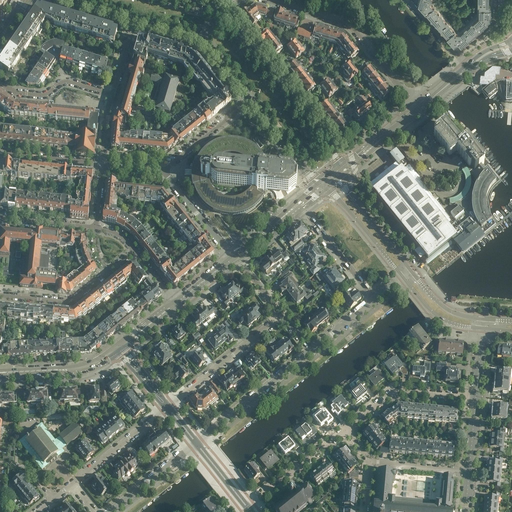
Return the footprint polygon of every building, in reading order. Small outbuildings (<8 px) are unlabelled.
[(432,4),(429,0),(428,0),(418,0),(417,3),(425,11),(433,5),(432,4)] [(441,12),(438,9),(437,10),(434,6),(435,5),(434,3),(432,4),(433,5),(425,11),(430,16),(430,17),(431,18),(432,18),(432,19),(441,12)] [(265,15),(267,9),(255,6),(253,7),(260,16),(261,15),(265,17),(265,15)] [(260,16),(253,7),(247,11),(247,12),(254,20),(260,16)] [(489,18),(489,14),(490,14),(490,7),(489,7),(478,7),(477,15),(472,21),(478,28),(487,21),(486,20),(489,18)] [(51,22),(54,12),(42,8),(41,9),(38,8),(35,11),(42,16),(42,17),(45,19),(46,20),(51,22)] [(254,20),(247,12),(247,11),(245,9),(241,13),(241,14),(252,27),(257,23),(254,20)] [(37,34),(44,23),(43,22),(45,19),(42,17),(42,16),(35,11),(23,29),(33,36),(36,33),(37,34)] [(280,24),(283,14),(284,13),(276,11),(274,20),(275,22),(280,24)] [(72,30),(75,18),(54,12),(51,22),(54,24),(54,26),(67,30),(68,28),(72,30)] [(448,20),(445,17),(444,18),(442,15),(443,14),(441,12),(432,19),(439,27),(448,20)] [(287,27),(290,16),(283,14),(280,24),(280,25),(287,27)] [(297,28),(299,19),(290,16),(287,27),(290,28),(290,27),(290,26),(297,28)] [(460,44),(470,35),(463,28),(460,31),(457,30),(458,27),(457,25),(458,21),(458,16),(456,16),(456,18),(455,26),(455,28),(454,28),(447,35),(446,35),(453,43),(456,41),(458,41),(460,44)] [(93,36),(96,24),(75,18),(72,30),(75,31),(75,32),(88,36),(89,35),(93,36)] [(478,28),(472,21),(471,19),(468,22),(469,23),(466,25),(465,24),(462,27),(463,28),(470,35),(478,28)] [(455,28),(454,27),(454,26),(452,27),(449,23),(450,22),(448,20),(439,27),(440,27),(440,28),(441,30),(442,30),(447,35),(454,28),(455,28)] [(114,42),(117,32),(113,29),(96,24),(93,36),(96,37),(96,38),(110,42),(110,41),(114,42)] [(322,39),(325,29),(315,26),(313,33),(311,33),(309,38),(309,41),(311,42),(313,37),(318,39),(318,40),(321,41),(322,39)] [(24,52),(32,40),(31,40),(33,36),(23,29),(11,48),(21,55),(23,51),(24,52)] [(328,41),(331,31),(325,29),(322,39),(328,41)] [(272,36),(268,31),(266,31),(259,37),(264,43),(264,42),(272,36)] [(335,43),(338,33),(331,31),(328,41),(335,43)] [(348,40),(345,36),(345,35),(345,34),(344,34),(344,33),(343,33),(342,33),(341,33),(341,34),(338,33),(335,43),(336,43),(339,47),(348,40)] [(269,48),(277,41),(273,35),(272,35),(272,36),(264,42),(264,43),(269,48)] [(148,52),(151,40),(140,37),(139,38),(136,48),(144,50),(143,53),(146,53),(148,52)] [(158,55),(162,44),(162,42),(153,40),(153,41),(151,40),(148,52),(158,55)] [(292,53),(300,46),(296,40),(295,41),(292,44),(292,43),(290,45),(287,48),(292,53)] [(344,53),(353,46),(348,40),(339,47),(344,53)] [(282,50),(278,44),(279,43),(279,44),(279,43),(277,41),(269,48),(275,56),(282,50)] [(169,58),(172,47),(171,46),(171,45),(162,42),(162,44),(158,55),(169,58)] [(301,55),(304,52),(305,52),(300,46),(292,53),(296,58),(299,56),(299,57),(301,55)] [(359,53),(353,46),(344,53),(346,55),(347,54),(351,60),(359,53)] [(179,62),(183,50),(172,47),(169,58),(168,59),(179,62)] [(12,70),(20,59),(19,58),(21,55),(11,48),(1,62),(0,64),(0,67),(8,73),(11,69),(12,70)] [(66,62),(70,51),(70,49),(68,48),(67,50),(63,49),(59,62),(63,63),(63,61),(66,62)] [(147,54),(146,53),(143,53),(144,50),(136,48),(133,57),(134,57),(145,60),(147,54)] [(73,64),(76,53),(77,51),(74,50),(74,52),(70,51),(66,62),(66,64),(69,65),(70,63),(73,64)] [(196,58),(195,57),(190,54),(191,53),(188,52),(183,50),(179,62),(185,64),(186,66),(196,58)] [(79,66),(83,54),(83,53),(80,52),(80,54),(76,53),(73,64),(72,65),(76,66),(76,65),(79,66)] [(86,56),(83,54),(79,66),(79,67),(82,68),(82,67),(85,68),(89,56),(89,55),(87,54),(86,56)] [(57,62),(46,55),(44,59),(42,58),(41,60),(42,61),(52,67),(53,65),(55,66),(57,62)] [(92,70),(95,58),(96,57),(93,56),(93,57),(89,56),(85,68),(85,69),(88,70),(89,69),(92,70)] [(160,113),(161,113),(162,113),(163,111),(169,113),(179,80),(163,76),(163,78),(142,71),(143,65),(144,66),(145,64),(144,64),(145,60),(134,57),(130,69),(128,74),(132,75),(123,105),(122,105),(122,106),(122,107),(120,113),(119,115),(125,117),(128,118),(130,110),(132,111),(132,112),(137,113),(137,112),(154,117),(156,109),(160,110),(160,112),(160,113)] [(98,72),(102,60),(102,59),(99,58),(99,59),(95,58),(92,70),(91,71),(95,72),(95,71),(98,72)] [(203,66),(200,63),(196,58),(186,66),(190,70),(193,74),(203,66)] [(105,74),(108,62),(108,61),(106,60),(105,61),(102,60),(98,72),(98,73),(101,74),(101,73),(105,74)] [(42,61),(40,64),(39,63),(37,65),(38,66),(48,73),(50,70),(51,71),(53,68),(52,67),(42,61)] [(293,75),(302,68),(300,66),(299,67),(295,61),(287,68),(293,75)] [(345,76),(354,69),(349,63),(346,65),(344,66),(344,67),(341,70),(341,69),(340,70),(345,76)] [(48,73),(38,66),(36,69),(35,69),(33,71),(34,72),(44,78),(46,76),(47,76),(49,73),(48,73)] [(209,74),(205,69),(203,66),(193,74),(200,82),(209,74)] [(376,74),(369,67),(362,73),(366,78),(366,79),(365,79),(367,81),(376,74)] [(298,81),(306,74),(302,68),(293,75),(298,81)] [(355,76),(358,74),(354,69),(345,76),(349,81),(350,81),(353,78),(353,79),(356,77),(355,76)] [(485,75),(481,77),(480,87),(488,88),(495,82),(501,80),(501,74),(502,70),(492,69),(485,75)] [(44,78),(34,72),(32,75),(31,74),(29,76),(31,77),(40,84),(42,81),(43,82),(45,79),(44,78)] [(216,83),(214,80),(209,74),(200,82),(207,91),(216,83)] [(302,87),(311,79),(306,74),(298,81),(302,87)] [(371,87),(380,80),(376,74),(367,81),(371,87)] [(31,77),(25,85),(28,86),(29,85),(30,86),(38,87),(40,84),(31,77)] [(316,88),(311,82),(312,82),(313,82),(311,79),(302,87),(308,94),(316,88)] [(338,91),(333,85),(328,79),(328,80),(325,83),(324,82),(322,84),(323,84),(320,87),(329,98),(331,95),(332,96),(334,94),(337,91),(338,91)] [(376,92),(384,85),(380,80),(371,87),(376,92)] [(223,92),(219,86),(216,83),(207,91),(214,99),(223,92)] [(496,91),(497,91),(495,83),(484,92),(489,99),(497,93),(496,91)] [(390,93),(390,92),(389,91),(390,90),(388,88),(387,88),(384,85),(376,92),(378,95),(379,94),(384,100),(385,100),(387,99),(387,98),(391,94),(390,93)] [(0,106),(5,110),(12,100),(3,94),(0,91),(0,106)] [(231,101),(228,98),(223,92),(214,99),(212,103),(214,105),(217,103),(222,109),(231,102),(231,101)] [(371,108),(369,104),(371,102),(369,100),(368,98),(366,97),(366,96),(364,98),(362,99),(361,100),(360,101),(363,106),(362,106),(360,108),(359,109),(358,110),(357,108),(353,111),(359,118),(360,117),(361,116),(362,116),(363,115),(367,111),(368,111),(369,110),(370,109),(371,108)] [(20,116),(21,104),(18,104),(16,103),(15,102),(12,100),(5,110),(12,115),(20,116)] [(334,108),(332,106),(331,106),(332,106),(331,107),(326,101),(319,107),(325,115),(334,108)] [(37,118),(38,106),(32,105),(31,105),(31,104),(28,104),(28,105),(26,105),(26,103),(21,103),(21,104),(20,116),(37,118)] [(212,117),(222,109),(217,103),(214,105),(212,103),(209,105),(208,104),(203,107),(212,117)] [(48,119),(49,106),(45,105),(45,106),(43,106),(38,106),(37,118),(39,118),(39,119),(42,120),(42,118),(48,119)] [(96,131),(98,117),(99,111),(86,109),(86,111),(53,107),(54,106),(49,106),(48,119),(85,123),(84,134),(97,135),(97,131),(96,131)] [(212,117),(203,107),(199,111),(207,121),(212,117)] [(330,121),(338,114),(334,108),(325,115),(330,121)] [(207,121),(199,111),(198,110),(193,114),(201,125),(203,123),(203,124),(207,121)] [(125,117),(119,115),(116,114),(115,118),(114,118),(113,123),(124,124),(125,117)] [(201,125),(193,114),(188,118),(196,129),(201,125)] [(334,126),(343,119),(338,114),(330,121),(334,126)] [(196,129),(188,118),(183,122),(192,132),(196,129)] [(348,129),(344,123),(344,122),(345,122),(343,119),(334,126),(336,129),(336,130),(338,132),(339,132),(340,133),(341,134),(345,131),(346,131),(348,130),(348,129)] [(192,132),(183,122),(178,126),(187,136),(192,132)] [(119,136),(119,129),(123,129),(124,128),(124,124),(113,123),(112,128),(112,135),(118,136),(119,136)] [(452,244),(453,246),(456,244),(463,254),(484,237),(482,235),(495,224),(492,220),(491,219),(490,218),(490,217),(489,215),(488,214),(488,213),(487,212),(487,211),(487,209),(486,208),(486,207),(486,206),(486,204),(486,203),(486,201),(486,200),(486,199),(486,197),(487,196),(487,195),(487,194),(488,192),(488,191),(489,190),(489,189),(490,188),(491,187),(492,186),(493,185),(493,184),(495,182),(496,181),(487,171),(485,172),(481,166),(484,163),(483,162),(484,160),(483,158),(481,157),(482,157),(481,155),(480,155),(479,154),(478,152),(476,151),(477,150),(475,149),(474,148),(474,147),(473,146),(472,146),(471,145),(472,144),(470,142),(470,143),(469,142),(469,141),(468,139),(467,140),(466,138),(457,146),(456,145),(459,142),(458,140),(457,140),(456,139),(457,139),(455,137),(454,136),(453,134),(452,134),(451,133),(452,132),(450,131),(449,130),(449,129),(448,128),(447,128),(446,127),(447,126),(445,124),(445,125),(443,123),(434,131),(435,133),(438,131),(439,132),(434,136),(435,138),(434,138),(436,140),(437,141),(438,143),(439,143),(440,144),(439,145),(441,146),(442,147),(442,148),(443,149),(444,149),(445,150),(444,151),(446,153),(446,152),(449,156),(454,151),(455,152),(457,151),(458,153),(457,153),(459,155),(459,154),(460,156),(461,158),(462,157),(463,159),(464,161),(466,162),(465,162),(466,164),(467,164),(469,167),(467,168),(466,167),(463,170),(464,171),(464,172),(465,173),(466,174),(466,175),(466,176),(466,177),(467,178),(467,179),(467,181),(467,182),(467,183),(467,184),(466,186),(466,187),(466,188),(465,189),(464,191),(464,192),(463,193),(466,195),(465,197),(464,197),(464,198),(463,199),(462,200),(460,201),(458,197),(457,198),(456,198),(455,199),(454,199),(453,200),(452,200),(450,200),(449,200),(450,205),(451,204),(452,204),(453,204),(455,204),(463,214),(452,223),(458,230),(461,232),(439,250),(442,253),(452,244)] [(187,136),(178,126),(174,130),(182,140),(187,136)] [(15,143),(16,130),(4,129),(3,141),(7,142),(7,143),(9,143),(10,143),(10,142),(15,143)] [(28,144),(29,132),(16,130),(15,143),(20,143),(20,144),(23,144),(23,143),(28,144)] [(182,141),(182,140),(174,130),(170,134),(171,136),(177,144),(177,145),(182,141)] [(41,145),(42,133),(29,132),(28,144),(33,144),(33,145),(35,146),(36,145),(41,145)] [(54,146),(55,134),(42,133),(41,145),(46,146),(46,147),(48,147),(49,146),(54,146)] [(94,150),(96,135),(97,136),(97,135),(84,134),(78,133),(78,135),(76,135),(76,136),(68,135),(68,136),(67,147),(75,147),(74,153),(95,155),(95,151),(94,150)] [(67,147),(68,136),(55,134),(54,146),(59,147),(59,148),(61,148),(62,147),(64,147),(64,148),(66,148),(67,148),(67,147)] [(177,144),(171,136),(168,138),(167,149),(168,150),(172,146),(173,147),(177,144)] [(197,160),(196,161),(196,163),(195,164),(195,166),(194,168),(194,169),(193,171),(192,171),(192,172),(192,175),(192,176),(193,176),(193,177),(193,179),(193,181),(193,182),(193,184),(194,185),(194,187),(194,189),(195,190),(196,192),(196,193),(197,195),(198,196),(199,198),(199,199),(200,200),(201,202),(202,203),(204,204),(205,205),(206,206),(207,207),(209,208),(210,209),(211,210),(213,211),(214,212),(216,212),(217,213),(219,214),(220,214),(222,214),(224,215),(225,215),(227,215),(229,215),(230,215),(232,215),(233,215),(235,215),(237,215),(238,215),(240,214),(242,214),(243,213),(245,213),(246,212),(248,212),(249,211),(251,210),(252,209),(253,208),(255,207),(256,206),(257,205),(258,204),(259,203),(260,201),(261,200),(262,199),(263,197),(262,197),(263,196),(264,196),(265,196),(265,195),(265,194),(265,193),(264,193),(263,193),(263,191),(267,192),(288,194),(296,188),(296,182),(290,174),(269,172),(265,171),(266,169),(266,170),(267,170),(267,169),(268,169),(268,168),(268,167),(267,167),(267,166),(266,166),(267,165),(266,164),(266,162),(265,160),(264,159),(263,157),(262,156),(261,155),(260,153),(259,152),(258,151),(256,149),(255,148),(254,147),(252,146),(251,145),(249,144),(248,144),(246,143),(245,142),(243,142),(241,141),(240,141),(238,140),(236,140),(235,140),(233,140),(231,140),(229,140),(228,140),(226,140),(224,140),(223,140),(221,141),(219,141),(218,142),(216,143),(214,143),(213,144),(211,145),(210,146),(208,147),(207,148),(206,149),(204,150),(203,151),(202,153),(201,154),(200,155),(199,157),(198,158),(197,160)] [(403,161),(397,153),(396,152),(390,156),(398,165),(403,161)] [(452,223),(424,188),(419,181),(421,179),(412,168),(410,165),(403,170),(402,169),(406,166),(403,161),(398,165),(390,172),(388,170),(386,171),(388,173),(381,179),(379,177),(377,178),(379,180),(370,187),(380,199),(384,205),(398,222),(417,245),(419,248),(417,249),(420,253),(424,257),(425,255),(428,259),(439,250),(461,232),(458,230),(452,223)] [(11,175),(12,163),(4,163),(4,171),(3,171),(3,174),(3,176),(7,176),(7,175),(11,175)] [(18,177),(18,176),(20,164),(12,163),(11,175),(14,175),(14,177),(18,177)] [(32,178),(33,165),(20,164),(18,176),(32,178)] [(45,179),(46,167),(33,165),(32,178),(45,179)] [(58,180),(59,168),(46,167),(45,179),(58,180)] [(71,181),(72,169),(59,168),(58,180),(71,181)] [(80,176),(80,170),(72,169),(71,181),(75,181),(77,180),(77,176),(80,176)] [(92,181),(93,171),(80,170),(80,176),(77,176),(77,180),(81,180),(81,183),(85,183),(85,181),(92,181)] [(90,190),(91,184),(91,182),(92,182),(92,181),(85,181),(85,183),(81,183),(79,184),(79,188),(90,190)] [(151,203),(152,189),(150,189),(149,188),(148,188),(147,189),(146,189),(144,202),(151,203)] [(168,197),(162,189),(160,189),(159,190),(157,203),(161,203),(169,197),(168,197)] [(7,207),(9,196),(5,195),(5,194),(1,193),(1,194),(0,194),(0,195),(1,195),(1,196),(0,196),(0,198),(1,198),(0,206),(7,207)] [(15,208),(17,196),(17,195),(12,194),(12,196),(9,196),(7,207),(15,208)] [(116,199),(114,197),(112,197),(112,195),(106,194),(105,202),(116,203),(116,199)] [(27,209),(28,197),(28,196),(23,195),(23,196),(17,196),(15,208),(27,209)] [(38,210),(39,198),(39,197),(34,196),(34,197),(28,197),(27,209),(38,210)] [(49,211),(50,199),(50,198),(45,197),(45,199),(39,198),(38,210),(49,211)] [(178,206),(174,201),(173,202),(169,197),(161,203),(160,204),(162,207),(162,208),(168,214),(178,206)] [(60,212),(61,200),(62,200),(62,199),(56,199),(56,200),(50,199),(49,211),(60,212)] [(68,213),(69,202),(69,200),(66,200),(66,201),(62,200),(61,200),(60,212),(68,213)] [(88,210),(89,202),(78,201),(77,204),(79,207),(82,207),(82,209),(88,210)] [(75,219),(76,206),(75,205),(72,205),(72,203),(71,202),(69,202),(68,213),(70,213),(69,217),(70,217),(70,218),(75,219)] [(88,220),(89,210),(88,210),(82,209),(82,207),(79,207),(77,204),(76,206),(75,219),(88,220)] [(171,219),(181,211),(178,206),(168,214),(169,216),(168,217),(168,218),(169,220),(171,220),(171,219)] [(116,225),(120,214),(119,213),(119,214),(116,213),(115,210),(105,209),(104,214),(104,213),(103,222),(105,222),(106,222),(108,223),(110,223),(112,224),(114,224),(116,225)] [(122,228),(128,217),(125,215),(125,213),(121,211),(120,214),(116,225),(118,226),(120,227),(122,228)] [(175,224),(185,216),(181,211),(171,219),(173,221),(172,222),(172,223),(173,225),(175,225),(175,224)] [(180,229),(189,221),(185,216),(175,224),(177,226),(176,227),(178,230),(180,229)] [(128,232),(137,220),(133,218),(132,220),(128,217),(122,228),(123,229),(126,230),(126,231),(128,232)] [(132,236),(141,227),(138,225),(140,223),(137,220),(128,232),(130,234),(131,235),(132,236)] [(184,234),(193,226),(189,221),(180,229),(181,231),(180,231),(182,235),(184,234)] [(300,240),(303,237),(306,235),(305,234),(307,232),(303,228),(304,227),(301,224),(300,224),(295,228),(294,228),(289,231),(290,232),(288,233),(292,239),(290,240),(292,242),(289,243),(292,246),(291,247),(294,252),(303,244),(300,240)] [(188,239),(198,231),(193,226),(184,234),(185,236),(184,237),(184,238),(185,240),(187,240),(188,239)] [(48,271),(50,252),(41,251),(42,245),(57,246),(57,247),(59,248),(60,246),(66,247),(67,245),(68,236),(58,235),(58,233),(32,230),(32,234),(9,232),(10,228),(4,227),(3,231),(1,231),(0,243),(1,243),(0,250),(0,254),(9,255),(10,242),(31,244),(31,249),(28,280),(21,279),(20,286),(33,288),(37,289),(37,288),(42,289),(43,285),(56,286),(57,278),(57,275),(55,273),(41,271),(41,270),(48,271)] [(137,242),(149,232),(145,229),(144,230),(141,227),(132,236),(133,237),(135,239),(137,242)] [(192,244),(201,236),(198,231),(188,239),(189,241),(192,244)] [(142,247),(151,239),(150,237),(151,236),(149,232),(137,242),(142,247)] [(75,245),(76,234),(71,234),(71,236),(68,236),(67,245),(73,246),(75,245)] [(86,241),(86,235),(76,234),(75,245),(76,245),(86,243),(86,242),(86,241)] [(202,236),(201,236),(192,244),(193,245),(194,245),(197,243),(200,247),(201,247),(207,242),(202,236)] [(146,252),(157,243),(155,240),(153,242),(151,239),(142,247),(146,252)] [(160,250),(158,248),(162,245),(159,241),(157,243),(146,252),(150,258),(160,250)] [(214,251),(207,242),(201,247),(209,256),(210,256),(211,256),(213,254),(213,253),(214,252),(214,251)] [(87,246),(87,245),(86,243),(76,245),(76,247),(77,250),(76,251),(76,253),(88,251),(87,249),(87,247),(87,246)] [(307,262),(319,253),(316,249),(317,248),(318,249),(318,248),(316,246),(312,249),(311,248),(308,250),(306,247),(307,247),(305,244),(295,253),(299,258),(302,255),(304,258),(304,259),(307,262)] [(209,256),(201,247),(201,248),(200,248),(196,251),(204,260),(209,256)] [(284,260),(290,256),(285,249),(278,255),(275,251),(272,254),(271,253),(270,254),(270,253),(268,255),(268,256),(267,257),(268,258),(275,267),(276,268),(280,264),(278,262),(282,259),(283,260),(284,260)] [(155,263),(165,255),(166,254),(164,251),(162,252),(160,250),(150,258),(155,263)] [(89,257),(89,255),(88,253),(88,251),(76,253),(79,261),(89,257)] [(204,260),(196,251),(195,251),(191,255),(199,265),(204,260)] [(323,268),(319,264),(322,261),(321,260),(325,257),(323,254),(322,255),(323,255),(321,256),(319,253),(307,262),(310,266),(312,267),(309,270),(313,276),(323,268)] [(199,265),(191,255),(189,256),(188,254),(187,254),(185,256),(185,257),(186,258),(194,269),(199,265)] [(159,269),(168,262),(170,260),(169,260),(169,259),(169,257),(168,256),(167,256),(166,255),(165,255),(155,263),(159,269)] [(92,263),(92,262),(91,261),(91,260),(90,258),(89,257),(79,261),(81,265),(82,265),(83,268),(84,268),(86,267),(85,266),(92,263)] [(194,269),(186,258),(184,260),(183,259),(181,258),(179,260),(181,262),(189,273),(194,269)] [(275,267),(268,258),(267,259),(267,258),(265,260),(265,261),(263,263),(264,265),(261,268),(266,274),(267,273),(268,275),(269,275),(270,274),(270,273),(269,271),(275,267)] [(171,266),(168,262),(159,269),(164,275),(172,269),(170,267),(171,266)] [(189,273),(181,262),(177,266),(176,266),(177,267),(184,276),(189,273)] [(93,264),(92,263),(85,266),(86,267),(84,268),(83,268),(81,270),(83,272),(86,270),(91,276),(93,274),(92,273),(96,269),(95,268),(94,266),(93,264)] [(135,273),(140,269),(135,264),(135,263),(134,263),(133,263),(132,263),(131,263),(130,263),(125,267),(131,275),(132,277),(136,274),(135,273)] [(131,275),(125,267),(119,272),(126,280),(128,278),(127,278),(131,275)] [(184,276),(177,267),(176,268),(176,269),(173,271),(173,272),(180,281),(182,279),(182,278),(184,276)] [(147,278),(145,275),(140,269),(135,273),(136,274),(132,277),(135,280),(134,282),(137,286),(142,282),(147,278)] [(180,281),(173,272),(173,271),(172,269),(164,275),(172,285),(173,285),(174,286),(180,281)] [(328,284),(339,275),(337,273),(336,273),(334,269),(331,271),(330,271),(325,275),(326,276),(325,276),(323,278),(324,278),(328,284)] [(91,276),(86,270),(83,272),(81,270),(77,273),(84,281),(91,276)] [(126,280),(119,272),(113,277),(120,286),(124,283),(123,282),(126,280)] [(84,281),(77,273),(75,273),(71,277),(78,285),(84,281)] [(295,289),(288,280),(293,276),(291,273),(282,280),(285,283),(282,285),(283,287),(280,289),(282,293),(286,291),(289,294),(295,289)] [(341,283),(343,281),(341,278),(341,277),(339,275),(328,284),(332,289),(333,290),(334,288),(335,288),(336,288),(341,284),(341,283)] [(78,285),(71,277),(67,280),(67,281),(67,282),(68,282),(73,289),(78,285)] [(120,286),(113,277),(107,282),(114,290),(116,289),(117,289),(120,286)] [(161,296),(151,282),(149,280),(143,284),(148,290),(146,291),(151,297),(154,301),(157,298),(158,298),(161,296)] [(73,289),(68,282),(67,282),(67,281),(63,281),(62,293),(66,293),(67,291),(70,292),(73,289)] [(114,290),(107,282),(101,287),(108,296),(112,293),(111,292),(114,290)] [(248,292),(243,286),(244,287),(242,289),(241,288),(239,289),(235,284),(234,285),(232,283),(229,285),(230,286),(227,288),(236,300),(240,297),(238,295),(239,294),(240,294),(243,292),(245,294),(248,292)] [(108,296),(101,287),(94,292),(101,300),(103,298),(104,299),(108,296)] [(236,300),(227,288),(224,291),(223,290),(220,292),(222,294),(221,295),(226,300),(223,302),(224,302),(224,303),(222,304),(221,304),(226,310),(229,307),(227,305),(230,302),(229,301),(231,300),(232,302),(236,300)] [(332,297),(338,293),(334,288),(333,290),(332,289),(328,292),(332,297)] [(306,296),(299,289),(297,291),(295,289),(289,294),(292,298),(291,299),(294,303),(295,302),(297,304),(304,298),(306,296)] [(154,301),(151,297),(146,291),(145,292),(140,296),(148,307),(148,306),(153,303),(152,302),(154,301)] [(101,300),(94,292),(88,297),(96,306),(100,303),(99,302),(101,300)] [(356,303),(361,299),(355,292),(351,295),(350,293),(346,296),(344,293),(339,297),(345,304),(345,303),(350,309),(357,304),(356,303)] [(148,307),(140,296),(139,296),(132,302),(133,303),(141,312),(148,307)] [(96,306),(88,297),(82,302),(89,310),(91,309),(92,309),(96,306)] [(89,310),(82,302),(76,307),(82,315),(83,316),(87,313),(87,312),(89,310)] [(257,312),(260,310),(259,310),(262,308),(257,302),(254,305),(256,306),(253,308),(250,310),(249,308),(245,311),(254,322),(257,319),(258,320),(260,318),(258,316),(259,315),(257,313),(257,312)] [(141,312),(133,303),(128,307),(135,315),(137,314),(138,314),(141,312)] [(135,315),(128,307),(126,309),(124,306),(122,308),(122,309),(123,311),(130,321),(133,318),(133,317),(135,315)] [(211,315),(214,313),(216,315),(218,313),(214,308),(209,312),(206,308),(205,309),(203,306),(201,308),(202,309),(198,312),(207,322),(210,320),(209,318),(212,315),(211,315)] [(82,315),(76,307),(73,310),(70,309),(69,320),(74,321),(82,315)] [(309,311),(305,307),(300,311),(304,315),(309,311)] [(329,318),(326,315),(330,312),(326,307),(318,313),(319,314),(314,318),(316,321),(319,325),(325,321),(326,322),(327,322),(328,321),(329,320),(328,319),(329,318)] [(61,320),(62,309),(54,308),(54,310),(53,320),(59,320),(59,319),(61,320)] [(69,321),(69,320),(70,309),(62,309),(61,320),(64,320),(64,321),(69,321)] [(130,321),(123,311),(118,315),(125,324),(126,322),(127,323),(130,321)] [(254,322),(245,311),(242,314),(243,316),(240,318),(241,319),(238,321),(237,319),(234,321),(239,326),(238,327),(241,325),(244,323),(246,325),(247,325),(249,328),(251,326),(250,325),(254,322)] [(207,322),(198,312),(195,314),(194,313),(192,315),(194,318),(193,318),(196,322),(191,326),(196,332),(198,330),(196,327),(199,325),(199,326),(202,323),(203,325),(207,322)] [(125,324),(118,315),(112,320),(119,329),(122,327),(122,326),(125,324)] [(316,328),(319,325),(316,321),(314,318),(308,323),(307,321),(302,324),(311,335),(317,330),(316,328)] [(119,329),(112,320),(111,319),(104,324),(113,335),(119,329)] [(113,335),(104,324),(98,329),(106,340),(113,335)] [(188,336),(181,328),(180,329),(178,327),(172,332),(176,336),(175,337),(178,341),(179,340),(181,342),(184,340),(184,339),(188,336)] [(431,344),(424,335),(417,327),(409,333),(423,350),(431,344)] [(234,340),(230,336),(230,335),(231,335),(227,330),(226,328),(226,329),(217,335),(223,343),(227,340),(228,341),(230,343),(234,340)] [(106,340),(98,329),(93,333),(101,344),(106,340)] [(101,344),(93,333),(88,337),(88,338),(96,348),(101,344)] [(223,343),(217,335),(209,342),(215,350),(216,350),(218,348),(223,343)] [(96,348),(88,338),(85,341),(85,343),(92,352),(96,348)] [(66,354),(65,341),(65,340),(63,340),(63,341),(56,341),(57,354),(58,354),(58,355),(60,355),(61,354),(66,354)] [(157,359),(169,350),(175,345),(171,340),(166,344),(167,344),(166,345),(165,344),(164,344),(162,345),(160,343),(156,346),(158,348),(150,354),(153,358),(154,357),(155,358),(156,358),(157,359)] [(283,356),(277,349),(273,344),(270,340),(267,342),(271,347),(272,345),(274,348),(271,350),(269,347),(264,351),(266,354),(271,360),(272,359),(274,363),(283,356)] [(57,354),(56,341),(54,341),(54,342),(50,342),(50,341),(49,341),(49,355),(50,355),(51,355),(53,355),(53,354),(57,354)] [(92,352),(85,343),(85,341),(79,341),(79,354),(84,353),(84,352),(87,352),(88,353),(90,353),(92,352)] [(294,349),(289,342),(288,343),(287,341),(277,349),(283,356),(288,352),(289,353),(294,350),(293,349),(294,349)] [(450,354),(451,347),(450,347),(451,342),(439,341),(439,349),(435,348),(434,354),(442,355),(442,353),(450,354)] [(462,355),(463,348),(463,343),(451,342),(450,347),(451,347),(450,354),(457,354),(457,355),(461,356),(461,355),(462,355)] [(20,357),(20,343),(11,344),(11,346),(12,357),(20,357)] [(29,357),(28,343),(20,343),(20,357),(29,357)] [(12,357),(11,346),(7,346),(6,347),(6,349),(4,349),(3,350),(4,358),(12,357)] [(509,359),(511,347),(502,346),(502,347),(498,347),(497,355),(501,356),(501,358),(509,359)] [(173,360),(169,355),(170,354),(169,353),(170,352),(169,350),(157,359),(158,361),(157,361),(158,363),(159,363),(158,364),(160,367),(161,366),(168,361),(170,363),(173,360)] [(203,361),(205,359),(204,359),(202,356),(204,355),(201,351),(195,356),(194,354),(190,357),(199,368),(202,365),(203,366),(206,364),(203,361)] [(258,361),(259,360),(256,356),(255,357),(252,353),(249,356),(247,354),(244,356),(247,360),(246,361),(249,365),(250,364),(254,368),(260,363),(258,361)] [(180,363),(181,362),(185,359),(186,358),(183,355),(177,360),(180,363)] [(402,367),(396,358),(397,357),(396,357),(395,358),(393,355),(389,358),(391,361),(385,366),(393,375),(395,373),(396,373),(398,372),(397,371),(399,370),(403,375),(407,375),(408,371),(405,368),(404,368),(403,367),(402,367)] [(245,377),(239,369),(243,365),(239,360),(232,366),(236,371),(230,376),(237,385),(240,382),(240,381),(245,377)] [(451,368),(451,366),(437,364),(436,371),(446,372),(445,380),(459,381),(460,369),(451,368)] [(429,374),(430,365),(424,365),(424,368),(421,367),(420,369),(413,368),(413,373),(420,374),(420,377),(424,378),(425,373),(429,374)] [(181,381),(191,373),(189,369),(185,372),(180,366),(177,368),(179,371),(171,378),(174,381),(179,378),(181,381)] [(384,379),(379,373),(381,371),(378,366),(369,373),(372,376),(369,379),(374,387),(384,379)] [(511,379),(511,372),(511,371),(510,371),(509,370),(508,370),(507,370),(506,370),(505,369),(505,370),(503,370),(503,372),(496,371),(495,373),(494,373),(494,378),(495,378),(511,379)] [(237,385),(230,376),(228,374),(225,377),(222,379),(220,376),(217,378),(227,391),(233,387),(237,385)] [(511,387),(511,379),(495,378),(494,385),(508,386),(511,387)] [(121,388),(118,385),(119,384),(119,383),(117,380),(116,380),(107,387),(113,394),(115,393),(116,394),(116,393),(116,394),(118,392),(118,391),(121,388)] [(367,393),(361,387),(362,386),(363,387),(365,385),(361,380),(356,384),(359,388),(351,394),(357,401),(367,393)] [(215,395),(217,394),(217,395),(220,392),(212,382),(209,384),(211,387),(209,388),(211,391),(203,398),(210,406),(210,407),(213,405),(212,405),(218,400),(215,395)] [(507,395),(508,386),(494,385),(493,385),(492,392),(499,392),(499,394),(502,395),(504,395),(505,395),(506,395),(507,395)] [(99,401),(99,388),(98,388),(97,387),(95,387),(94,388),(90,388),(90,394),(88,394),(89,401),(99,401)] [(69,403),(69,389),(67,389),(67,388),(66,388),(65,388),(64,389),(64,390),(60,390),(60,392),(57,392),(57,398),(58,398),(58,401),(64,401),(64,403),(69,403)] [(80,397),(80,390),(77,391),(77,389),(73,389),(73,388),(72,388),(71,388),(70,388),(70,389),(69,389),(69,403),(74,402),(74,401),(78,400),(80,400),(79,397),(80,397)] [(36,405),(35,391),(34,391),(34,390),(31,390),(31,391),(27,392),(27,393),(24,393),(24,400),(26,400),(26,402),(27,402),(27,403),(31,403),(31,405),(36,405)] [(47,399),(47,392),(44,392),(44,391),(40,391),(40,390),(37,390),(37,391),(35,391),(36,405),(41,404),(41,402),(45,402),(45,401),(46,401),(46,399),(47,399)] [(17,405),(16,396),(14,396),(13,395),(10,395),(10,392),(1,393),(2,403),(13,402),(14,405),(17,405)] [(131,401),(135,398),(132,394),(131,394),(131,393),(130,393),(129,393),(128,393),(127,394),(127,395),(127,396),(128,397),(122,401),(125,405),(124,405),(126,407),(132,402),(131,401)] [(210,406),(203,398),(203,397),(202,398),(199,397),(197,395),(189,401),(189,402),(188,401),(184,405),(187,408),(191,405),(192,406),(193,405),(195,408),(196,409),(197,409),(202,410),(206,410),(210,406)] [(340,408),(343,406),(345,408),(348,406),(341,397),(332,403),(336,408),(333,410),(334,412),(336,414),(338,416),(342,413),(338,409),(340,407),(340,408)] [(136,407),(140,403),(138,402),(138,401),(137,399),(136,399),(135,398),(131,401),(132,402),(126,407),(130,413),(136,408),(136,407)] [(145,410),(140,403),(136,407),(136,408),(130,413),(132,415),(132,414),(135,418),(141,413),(142,414),(143,414),(144,414),(145,414),(145,413),(145,412),(145,411),(145,410)] [(508,414),(509,407),(506,407),(506,406),(505,405),(504,405),(503,405),(502,404),(501,404),(501,405),(500,405),(500,407),(492,406),(492,408),(491,408),(491,413),(508,414)] [(400,418),(401,405),(398,405),(395,407),(395,408),(389,413),(394,419),(397,417),(400,418)] [(407,418),(408,406),(407,405),(404,405),(401,405),(400,418),(407,418)] [(414,419),(415,406),(414,406),(411,405),(411,406),(408,406),(407,418),(414,419)] [(421,420),(422,407),(421,406),(418,406),(418,407),(415,406),(414,419),(421,420)] [(428,420),(429,408),(428,407),(425,406),(425,407),(422,407),(421,420),(428,420)] [(435,421),(436,408),(435,407),(432,407),(432,408),(429,408),(428,420),(435,421)] [(442,421),(443,409),(442,409),(442,408),(439,408),(438,409),(436,408),(435,421),(442,421)] [(449,422),(450,410),(449,410),(449,409),(445,408),(445,409),(443,409),(442,421),(449,422)] [(456,417),(457,414),(457,413),(458,411),(457,411),(457,410),(456,410),(456,409),(452,409),(452,410),(450,410),(449,422),(456,423),(456,422),(457,422),(458,417),(456,417)] [(333,420),(326,411),(324,413),(322,412),(314,418),(321,426),(326,422),(328,424),(333,420)] [(394,419),(389,413),(388,412),(387,412),(384,414),(384,415),(382,417),(383,419),(382,420),(386,425),(387,424),(389,426),(391,424),(390,423),(394,419)] [(508,421),(508,414),(491,413),(490,417),(491,418),(491,420),(499,420),(499,422),(500,423),(501,423),(502,423),(504,423),(505,422),(505,421),(508,421)] [(125,426),(121,422),(120,422),(120,421),(121,420),(118,416),(111,422),(118,431),(121,429),(121,430),(124,428),(123,427),(124,427),(124,426),(125,426)] [(118,431),(111,422),(106,426),(113,435),(115,433),(116,434),(118,432),(118,431)] [(316,433),(308,423),(306,425),(305,425),(301,429),(296,433),(302,440),(307,436),(309,439),(316,433),(316,432),(316,433)] [(62,449),(66,445),(67,446),(82,434),(79,430),(81,429),(79,427),(77,428),(75,424),(59,437),(60,437),(55,441),(41,424),(34,430),(33,429),(32,430),(27,434),(28,435),(19,442),(41,469),(42,470),(64,452),(62,449)] [(367,439),(377,432),(373,426),(372,426),(371,425),(368,427),(369,429),(363,433),(364,434),(363,434),(366,438),(367,437),(368,439),(367,439)] [(113,435),(106,426),(101,430),(108,439),(109,439),(112,437),(111,437),(113,435)] [(169,440),(166,437),(166,436),(166,434),(165,433),(164,434),(161,431),(160,432),(157,429),(156,430),(155,428),(151,431),(155,436),(153,437),(161,447),(169,440)] [(504,442),(504,435),(506,435),(507,429),(499,429),(498,435),(491,434),(490,435),(490,437),(491,437),(490,441),(504,442)] [(108,439),(101,430),(96,434),(100,439),(99,440),(102,444),(103,443),(103,444),(103,443),(104,443),(106,442),(106,441),(108,439)] [(161,447),(153,437),(155,436),(151,431),(147,434),(148,436),(147,437),(150,440),(142,446),(151,457),(158,451),(158,450),(161,447)] [(372,445),(382,437),(377,432),(367,439),(370,443),(371,443),(372,444),(371,444),(372,445)] [(279,446),(278,446),(285,455),(294,448),(296,450),(299,447),(290,437),(288,439),(287,439),(279,446)] [(383,445),(386,443),(382,437),(372,445),(375,449),(375,448),(376,449),(376,450),(378,453),(381,453),(383,453),(384,447),(383,445)] [(399,452),(400,440),(391,439),(390,447),(389,454),(393,454),(393,451),(395,451),(395,452),(398,452),(398,451),(399,452)] [(503,452),(504,442),(490,441),(490,444),(489,445),(489,447),(490,448),(497,448),(497,452),(503,452)] [(81,455),(90,447),(86,442),(81,446),(79,443),(74,446),(77,450),(76,451),(78,453),(79,453),(81,455)] [(453,456),(453,451),(455,451),(456,445),(447,444),(446,456),(448,456),(448,457),(451,457),(451,456),(453,456)] [(89,456),(94,452),(90,447),(81,455),(85,460),(86,461),(90,457),(89,456)] [(139,463),(134,457),(133,456),(128,449),(125,452),(128,457),(125,459),(121,462),(130,473),(134,470),(133,469),(137,466),(136,465),(139,463)] [(345,458),(349,455),(347,452),(347,451),(345,449),(345,450),(344,449),(338,454),(338,453),(337,453),(337,452),(336,452),(335,452),(335,453),(334,453),(334,454),(334,455),(334,456),(339,462),(343,460),(345,459),(345,458)] [(268,469),(278,461),(271,453),(261,460),(262,461),(259,463),(265,470),(267,468),(268,469)] [(350,463),(353,461),(351,458),(351,457),(350,455),(349,455),(345,458),(345,459),(343,460),(339,462),(344,468),(347,465),(348,466),(350,464),(350,463)] [(501,470),(502,459),(496,459),(496,462),(488,462),(487,462),(487,465),(488,465),(488,469),(501,470)] [(348,474),(358,466),(356,464),(356,463),(354,461),(353,461),(350,463),(350,464),(348,466),(347,465),(344,468),(346,472),(348,474)] [(130,473),(121,462),(117,465),(114,468),(111,463),(107,466),(113,472),(114,473),(119,479),(121,477),(122,478),(125,475),(126,476),(130,473)] [(260,475),(256,471),(259,468),(257,466),(256,465),(254,463),(244,471),(248,476),(249,474),(254,480),(253,480),(253,481),(257,478),(258,478),(260,477),(259,476),(260,475)] [(335,473),(329,465),(327,463),(324,465),(322,466),(322,467),(321,467),(324,471),(325,471),(326,472),(326,473),(329,477),(332,474),(333,475),(335,473)] [(329,477),(326,473),(326,472),(325,471),(324,471),(321,467),(316,472),(323,481),(329,477)] [(452,511),(451,511),(450,510),(453,483),(443,482),(442,482),(440,503),(437,503),(436,508),(429,507),(429,509),(400,506),(401,504),(394,504),(394,499),(391,499),(391,496),(391,495),(392,481),(394,481),(395,473),(395,470),(392,470),(390,470),(381,469),(379,469),(379,471),(378,471),(375,504),(374,504),(372,511),(452,511)] [(501,477),(501,470),(488,469),(487,476),(501,477)] [(323,481),(316,472),(315,472),(314,472),(312,473),(313,474),(310,476),(313,480),(313,481),(314,482),(318,486),(320,485),(320,484),(323,481)] [(26,481),(25,479),(26,478),(26,477),(24,475),(23,474),(22,475),(22,473),(18,476),(19,477),(14,481),(13,482),(16,486),(15,486),(17,489),(26,482),(26,481)] [(111,491),(106,485),(107,484),(102,478),(100,480),(96,475),(93,477),(96,482),(93,485),(93,486),(91,487),(95,492),(97,490),(102,496),(105,494),(106,495),(111,491)] [(453,483),(453,479),(452,478),(452,475),(444,475),(444,476),(443,476),(443,478),(444,478),(443,482),(453,483)] [(500,487),(501,477),(487,476),(487,479),(486,479),(486,482),(487,482),(487,483),(494,483),(494,487),(500,487)] [(357,486),(357,484),(358,481),(351,481),(352,478),(349,478),(347,478),(347,480),(345,479),(344,490),(357,491),(357,490),(358,489),(358,487),(357,486)] [(21,494),(30,487),(30,486),(28,483),(28,484),(26,482),(17,489),(21,494)] [(312,504),(312,503),(311,502),(312,501),(311,500),(316,496),(306,483),(299,489),(298,487),(297,489),(293,484),(292,485),(292,484),(288,488),(290,491),(289,492),(290,494),(276,505),(274,507),(275,508),(273,509),(275,511),(299,511),(309,505),(311,505),(312,504)] [(25,499),(34,492),(35,492),(32,488),(32,489),(30,487),(21,494),(25,499)] [(358,496),(358,494),(357,493),(357,491),(344,490),(344,497),(356,498),(356,497),(358,496)] [(39,499),(38,498),(39,497),(38,497),(39,497),(36,494),(34,492),(25,499),(27,501),(26,502),(28,505),(29,504),(29,505),(34,501),(35,502),(39,499)] [(498,505),(499,498),(499,494),(493,494),(493,497),(485,497),(484,497),(484,499),(485,500),(485,504),(498,505)] [(357,503),(357,502),(357,501),(356,500),(356,498),(344,497),(343,508),(349,508),(356,508),(356,504),(357,503)] [(218,511),(220,511),(212,501),(213,501),(211,499),(210,498),(203,504),(209,510),(206,511),(218,511)] [(73,511),(71,508),(71,507),(69,504),(69,505),(65,500),(61,503),(65,508),(60,511),(73,511)]
